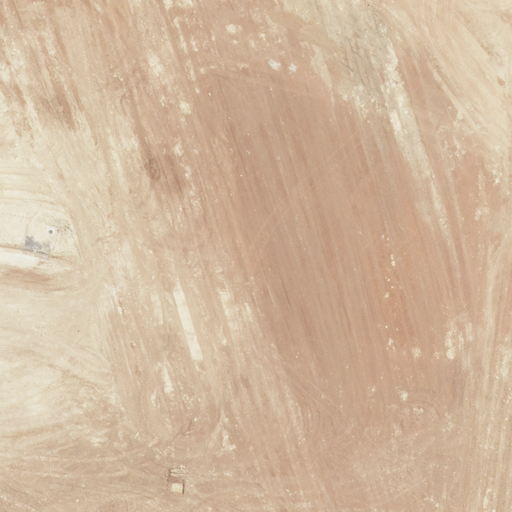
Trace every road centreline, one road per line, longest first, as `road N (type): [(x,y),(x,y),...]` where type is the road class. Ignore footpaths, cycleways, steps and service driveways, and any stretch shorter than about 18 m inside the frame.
road 1 (secondary): [(186,511),(193,355),(232,33)]
road 2 (residential): [(510,168),(478,443),(511,493)]
road 3 (residential): [(232,33),(511,68)]
road 4 (residential): [(113,0),(106,22),(88,38),(0,39)]
